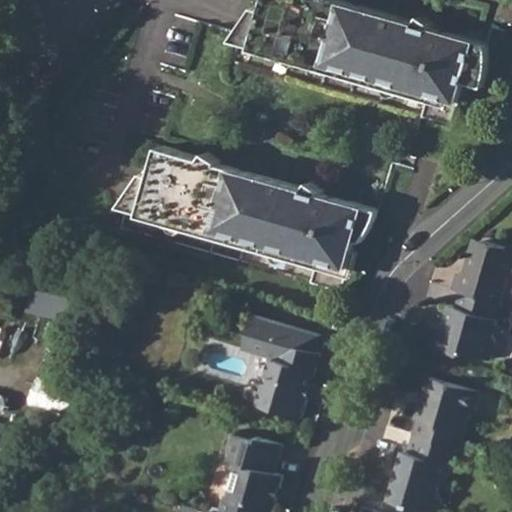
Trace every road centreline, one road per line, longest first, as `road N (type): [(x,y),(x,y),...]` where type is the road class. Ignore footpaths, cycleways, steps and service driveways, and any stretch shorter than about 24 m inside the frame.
road 1 (residential): [(511,163),(386,281),(314,511)]
road 2 (residential): [(84,0),(0,94)]
